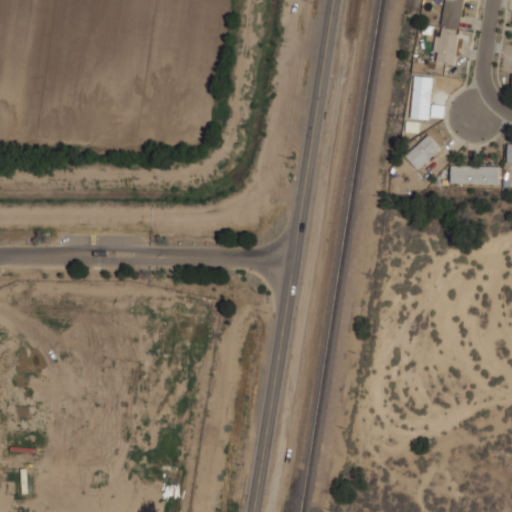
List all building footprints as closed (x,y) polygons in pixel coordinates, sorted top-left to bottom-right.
[(464,0),(445,0),(442,25),(459,28),(464,0)] [(434,50),(438,50),(437,61),(454,63),(458,29),(442,27),(441,38),(435,38),(434,50)] [(412,118),(431,119),(433,76),(414,75),(412,118)] [(431,116),(445,117),(446,104),(432,104),(431,116)] [(415,172),(442,147),(430,134),(403,159),(415,172)] [(451,183),(500,184),(500,166),(452,165),(451,183)]
